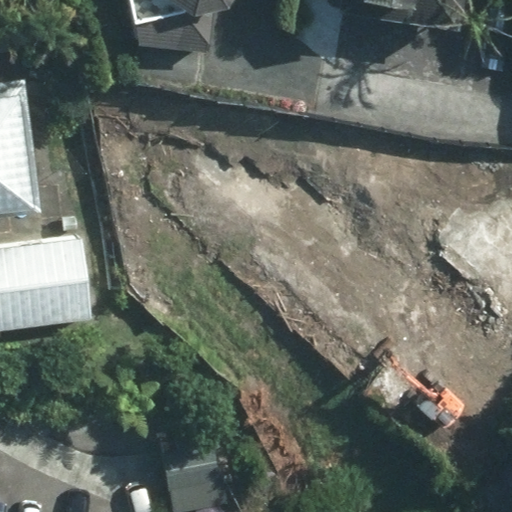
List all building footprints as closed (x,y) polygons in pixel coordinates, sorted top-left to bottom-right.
[(208,11),(214,0),(66,0),(65,46),(206,52),(208,11)] [(288,0),(288,15),(387,23),(388,0),(288,0)] [(442,221),(367,152),(272,255),(418,390),(499,303),(428,237),(442,221)] [(0,249),(0,329),(85,322),(78,242),(0,249)] [(114,511),(252,511),(252,506),(225,510),(212,434),(150,445),(158,489),(111,497),(114,511)]
